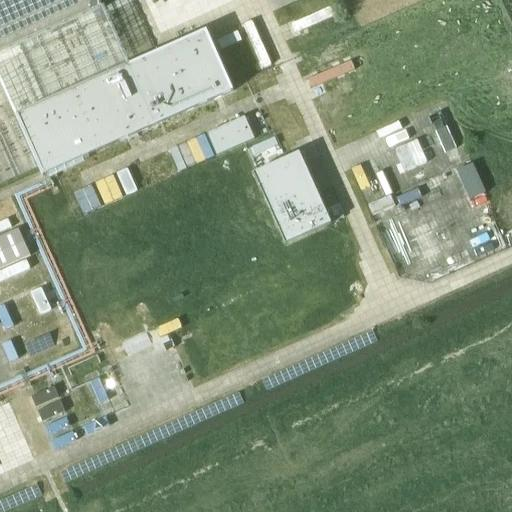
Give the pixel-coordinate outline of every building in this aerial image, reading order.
[(0,0),(0,54),(103,9),(98,0),(0,0)] [(128,66),(103,9),(0,54),(0,75),(16,115),(128,66)] [(206,31),(128,66),(16,115),(39,167),(43,176),(45,175),(71,164),(77,161),(126,139),(141,133),(155,126),(156,126),(233,91),(229,81),(206,31)] [(245,118),(207,135),(217,157),(255,140),(245,118)] [(437,132),(446,154),(457,150),(447,127),(437,132)] [(396,150),(406,172),(427,163),(417,141),(396,150)] [(331,224),(299,153),(253,173),(285,245),(331,224)] [(485,194),(472,165),(457,172),(470,200),(485,194)] [(117,174),(127,197),(138,192),(128,169),(117,174)] [(101,207),(91,186),(74,194),(84,215),(101,207)] [(391,197),(369,207),(373,217),(396,207),(391,197)] [(18,230),(0,237),(0,269),(30,256),(18,230)] [(52,312),(41,289),(30,294),(41,317),(52,312)] [(54,388),(31,397),(36,408),(59,398),(54,388)] [(60,402),(38,412),(43,423),(65,413),(60,402)]
